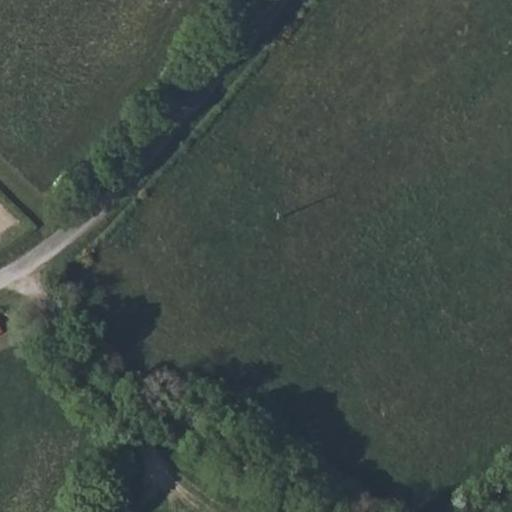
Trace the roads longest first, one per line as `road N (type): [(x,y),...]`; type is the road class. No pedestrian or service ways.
road 1 (track): [(318,511),(104,375),(1,279),(107,411),(150,451)]
road 2 (unclassified): [(0,280),(87,224),(286,0)]
